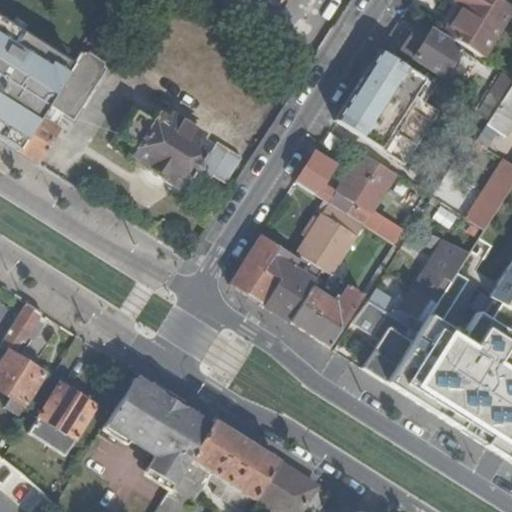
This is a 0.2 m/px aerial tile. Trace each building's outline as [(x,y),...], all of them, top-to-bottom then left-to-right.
[(12,0),(4,14),(15,21),(0,44),(0,43),(0,149),(16,159),(42,117),(45,113),(79,60),(116,0),(12,0)] [(454,0),(450,7),(457,12),(441,37),(479,62),(510,16),(484,0),(454,0)] [(457,12),(450,7),(433,32),(441,37),(457,12)] [(263,9),(259,14),(275,24),(278,18),(263,9)] [(475,67),(428,36),(409,63),(456,96),(475,67)] [(431,92),(376,56),(333,124),(401,169),(436,117),(421,107),(431,92)] [(82,62),(79,60),(45,113),(53,118),(69,128),(103,76),(100,74),(100,69),(85,60),(82,62)] [(511,85),(485,128),(495,135),(502,125),(505,127),(511,116),(511,85)] [(45,113),(42,117),(50,122),(53,118),(45,113)] [(42,117),(16,159),(35,172),(56,138),(45,131),(50,122),(42,117)] [(157,121),(151,130),(133,118),(111,153),(132,166),(132,171),(142,178),(147,176),(161,184),(160,190),(170,195),(175,192),(179,195),(206,153),(190,142),(194,136),(180,127),(176,133),(157,121)] [(324,136),(316,149),(341,165),(349,153),(324,136)] [(225,189),(240,157),(213,144),(198,176),(225,189)] [(374,169),(357,158),(331,198),(348,208),(374,169)] [(328,170),(310,159),(292,188),(310,199),(317,188),(328,170)] [(392,181),(374,169),(348,208),(366,220),(368,218),(392,181)] [(511,174),(509,172),(505,169),(465,228),(478,236),(511,182),(511,174)] [(331,198),(317,188),(310,199),(324,209),(331,198)] [(348,208),(331,198),(324,209),(340,219),(348,208)] [(348,208),(340,219),(359,231),(366,220),(348,208)] [(340,219),(324,209),(292,259),(306,269),(311,272),(318,276),(326,282),(359,231),(340,219)] [(368,218),(366,220),(359,231),(368,237),(374,227),(376,224),(368,218)] [(374,227),(368,237),(389,250),(395,241),(374,227)] [(434,255),(397,311),(371,293),(363,306),(379,317),(388,323),(405,335),(439,282),(446,286),(464,258),(431,237),(423,248),(434,255)] [(260,238),(256,244),(289,264),(292,259),(260,238)] [(289,264),(256,244),(225,293),(257,313),(275,285),(289,264)] [(292,259),(289,264),(303,273),(306,269),(292,259)] [(385,385),(507,462),(511,453),(511,259),(487,298),(497,305),(487,322),(473,313),(458,335),(428,316),(385,385)] [(318,276),(311,272),(305,281),(312,286),(318,276)] [(280,288),(275,285),(257,313),(283,330),(306,295),(311,287),(290,274),(280,288)] [(312,286),(311,287),(306,295),(322,305),(328,296),(334,287),(326,282),(318,276),(312,286)] [(322,305),(306,295),(283,330),(322,354),(356,301),(334,287),(328,296),(335,301),(330,310),(322,305)] [(379,317),(363,306),(349,327),(365,337),(379,317)] [(38,332),(32,328),(39,318),(22,307),(0,342),(0,355),(4,358),(0,364),(0,397),(6,401),(1,409),(15,419),(30,397),(41,379),(9,360),(16,349),(18,350),(23,342),(29,346),(38,332)] [(388,323),(379,317),(365,337),(375,344),(383,332),(388,323)] [(388,323),(383,332),(399,343),(405,335),(388,323)] [(383,332),(375,344),(355,375),(371,386),(399,343),(383,332)] [(150,464),(143,476),(168,493),(204,433),(180,418),(180,411),(161,399),(154,401),(130,386),(101,432),(150,464)] [(26,438),(62,461),(92,412),(56,389),(26,438)] [(209,426),(204,433),(168,493),(156,511),(185,511),(199,492),(202,493),(210,481),(219,487),(212,498),(234,511),(246,511),(250,506),(275,468),(209,426)] [(106,472),(122,457),(104,437),(87,452),(106,472)] [(511,453),(507,462),(502,468),(511,474),(511,453)] [(250,506),(259,511),(301,511),(314,493),(275,468),(250,506)] [(321,511),(328,502),(314,493),(301,511),(321,511)]
